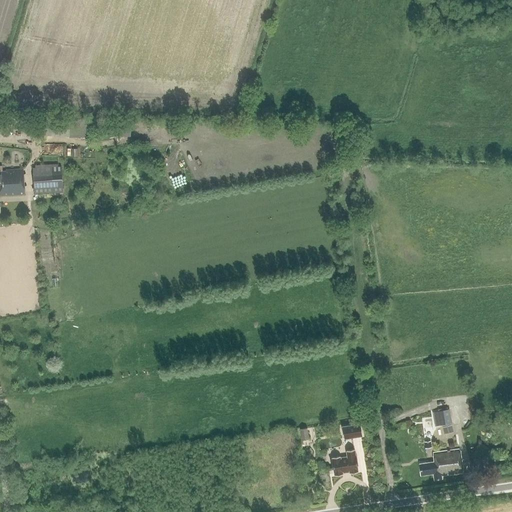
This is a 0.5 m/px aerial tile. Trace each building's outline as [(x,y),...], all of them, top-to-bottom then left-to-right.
[(68,119),(43,118),(42,135),(67,136),(68,119)] [(110,122),(109,136),(119,136),(119,122),(110,122)] [(35,168),(33,168),(33,178),(34,189),(34,194),(53,193),(63,193),(61,167),(58,167),(58,164),(35,165),(35,168)] [(0,195),(24,194),(22,169),(5,170),(5,171),(1,172),(1,166),(0,166),(0,195)] [(455,393),(454,383),(410,388),(411,399),(455,393)] [(435,425),(451,422),(449,409),(433,412),(435,425)] [(361,437),(360,424),(341,427),(343,440),(361,437)] [(307,428),(299,429),(300,441),(309,440),(307,428)] [(357,471),(359,470),(356,455),(355,456),(354,449),(346,450),(347,457),(340,458),(339,456),(331,457),(332,459),(330,459),(333,474),(334,474),(334,476),(342,475),(342,473),(349,472),(349,474),(358,472),(357,471)] [(435,462),(420,464),(421,476),(433,474),(434,480),(441,479),(441,477),(463,474),(460,450),(449,451),(449,453),(447,454),(447,452),(434,454),(435,462)]
